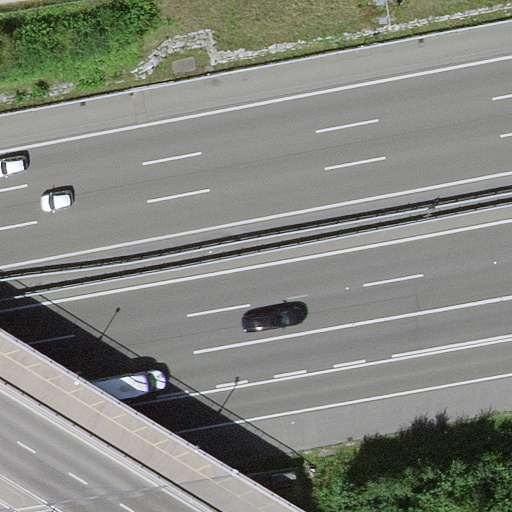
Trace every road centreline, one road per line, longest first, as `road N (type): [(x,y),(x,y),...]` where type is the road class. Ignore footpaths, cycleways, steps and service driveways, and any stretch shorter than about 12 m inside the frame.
road 1 (motorway): [(0,350),(511,255)]
road 2 (motorway): [(511,114),(0,209)]
road 3 (motorway): [(0,454),(511,364)]
road 4 (motorway): [(0,399),(134,386),(511,317)]
road 5 (secondary): [(135,511),(0,429)]
